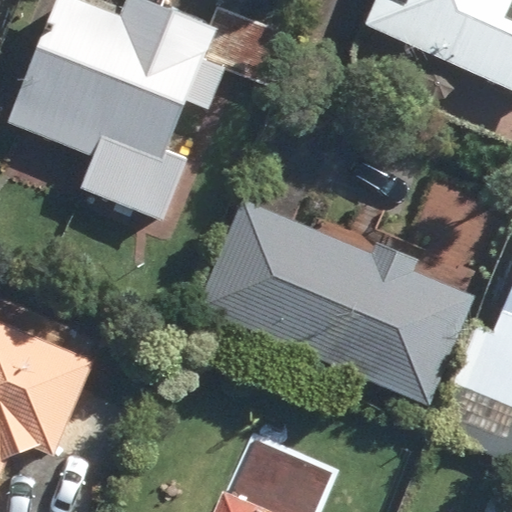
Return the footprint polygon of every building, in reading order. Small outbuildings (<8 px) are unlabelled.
[(136,0),(132,11),(103,0),(62,0),(14,118),(101,154),(88,184),(172,218),(199,154),(177,145),(199,93),(219,102),(236,61),(215,53),(229,18),(185,0),(136,0)] [(511,0),(382,0),(373,21),(511,82),(511,0)] [(382,249),(250,193),(203,304),(436,401),(483,291),(423,266),(428,255),(387,238),(382,249)] [(511,302),(503,324),(482,315),(435,428),(511,459),(511,302)] [(0,489),(15,453),(43,443),(63,453),(103,357),(0,314),(0,489)] [(511,511),(511,480),(504,477),(488,511),(511,511)] [(291,511),(231,486),(220,511),(291,511)]
